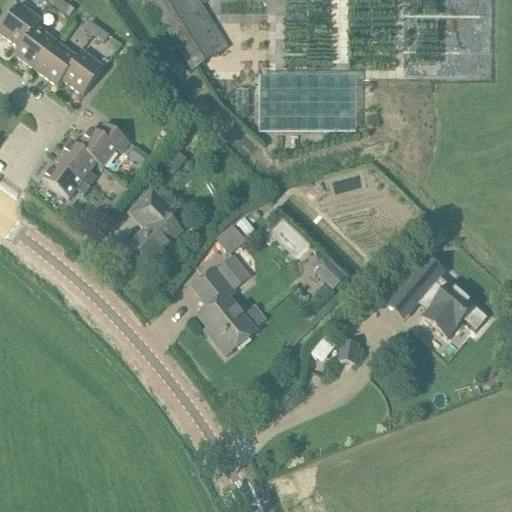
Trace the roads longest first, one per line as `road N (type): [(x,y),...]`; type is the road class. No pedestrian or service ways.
road 1 (residential): [(250,511),(209,437),(136,349),(0,220)]
road 2 (residential): [(0,196),(47,131),(44,113),(0,82)]
